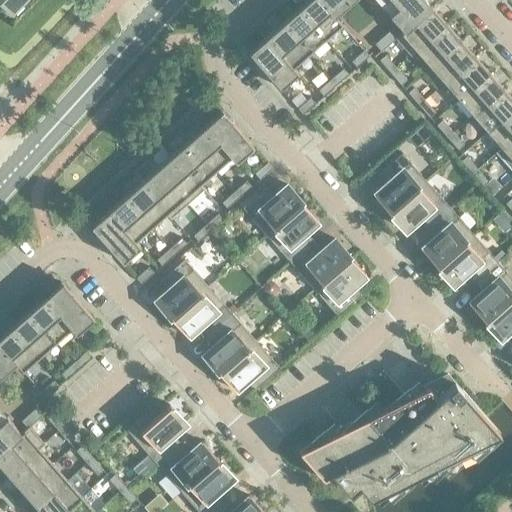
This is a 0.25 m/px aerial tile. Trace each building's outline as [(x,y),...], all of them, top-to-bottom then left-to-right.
[(0,0),(0,3),(11,14),(24,0),(0,0)] [(341,24),(334,16),(319,0),(306,0),(297,8),(324,39),(341,24)] [(319,0),(334,16),(351,0),(376,0),(403,30),(403,31),(431,6),(425,0),(319,0)] [(410,55),(416,51),(416,50),(446,23),(431,6),(403,31),(403,30),(396,36),(396,37),(395,38),(410,55)] [(308,53),(324,39),(297,8),(281,22),(308,53)] [(293,66),(308,53),(281,22),(265,36),(293,66)] [(416,51),(429,66),(460,39),(446,23),(416,50),(416,51)] [(390,30),(374,43),(381,51),(395,38),(396,37),(396,36),(390,30)] [(297,72),(293,66),(265,36),(248,51),(280,87),(297,72)] [(429,66),(444,82),(474,55),(460,39),(429,66)] [(351,60),(356,66),(369,55),(364,49),(351,60)] [(379,59),(390,72),(396,67),(385,54),(379,59)] [(444,82),(458,98),(489,71),(474,55),(444,82)] [(396,67),(390,72),(401,84),(407,79),(396,67)] [(343,68),(331,78),(336,84),(348,73),(343,68)] [(458,98),(472,114),(503,87),(489,71),(458,98)] [(336,84),(331,78),(318,89),(323,95),(336,84)] [(407,92),(418,104),(424,99),(413,87),(407,92)] [(472,114),(486,131),(511,108),(511,97),(503,87),(472,114)] [(297,108),(302,113),(315,102),(310,97),(297,108)] [(424,99),(418,104),(429,117),(435,112),(424,99)] [(511,108),(486,131),(501,147),(511,136),(511,108)] [(221,110),(204,125),(231,156),(235,161),(253,146),(221,110)] [(436,124),(447,137),(453,132),(442,119),(436,124)] [(293,126),(299,132),(304,127),(299,121),(293,126)] [(204,125),(188,139),(215,170),(231,156),(204,125)] [(453,132),(447,137),(458,149),(464,144),(453,132)] [(511,136),(501,147),(495,151),(510,169),(511,167),(511,136)] [(188,139),(172,153),(200,183),(215,170),(188,139)] [(373,194),(389,211),(426,179),(402,152),(382,170),(390,179),(373,194)] [(172,153),(156,167),(187,204),(204,189),(200,183),(172,153)] [(460,161),(471,173),(477,168),(466,156),(460,161)] [(255,173),(260,178),(272,167),(267,162),(255,173)] [(156,167),(139,182),(166,213),(171,218),(187,204),(156,167)] [(477,168),(471,173),(482,186),(488,181),(477,168)] [(421,215),(429,224),(449,206),(426,179),(389,211),(405,230),(421,215)] [(247,180),(234,191),(239,196),(252,185),(247,180)] [(139,182),(123,196),(150,227),(166,213),(139,182)] [(242,207),(266,234),(302,202),(287,184),(271,198),(262,189),(242,207)] [(239,196),(234,191),(222,202),(227,207),(239,196)] [(123,196),(107,210),(135,240),(150,227),(123,196)] [(266,234),(290,261),(310,243),(302,234),(318,220),(302,202),(266,234)] [(421,248),(436,265),(473,233),(449,206),(429,224),(437,234),(421,248)] [(135,240),(107,210),(90,225),(122,261),(140,245),(135,240)] [(218,213),(206,224),(211,230),(223,219),(218,213)] [(211,230),(206,224),(193,235),(198,241),(211,230)] [(469,269),(477,278),(497,260),(473,233),(436,265),(453,284),(469,269)] [(182,237),(169,248),(174,254),(187,243),(182,237)] [(290,261),(313,288),(350,256),(334,238),(318,252),(310,243),(290,261)] [(174,254),(169,248),(157,259),(162,265),(174,254)] [(350,256),(313,288),(338,315),(358,297),(350,288),(366,274),(350,256)] [(156,300),(171,317),(208,285),(184,258),(164,276),(172,285),(156,300)] [(469,302),(484,319),(511,294),(511,277),(497,260),(477,278),(485,288),(469,302)] [(136,277),(141,283),(154,272),(149,266),(136,277)] [(61,281),(44,296),(71,327),(75,333),(93,317),(61,281)] [(203,321),(211,330),(232,312),(208,285),(171,317),(187,335),(203,321)] [(511,327),(511,294),(484,319),(500,338),(511,327)] [(44,296),(28,310),(55,341),(71,327),(44,296)] [(28,310),(12,325),(39,355),(55,341),(28,310)] [(203,354),(219,371),(255,339),(232,312),(211,330),(220,339),(203,354)] [(301,329),(307,338),(318,330),(311,321),(301,329)] [(12,325),(0,335),(0,344),(15,362),(22,370),(39,355),(12,325)] [(94,344),(99,349),(112,338),(107,333),(94,344)] [(255,339),(219,371),(235,389),(251,375),(259,384),(280,366),(255,339)] [(0,375),(15,362),(0,344),(0,375)] [(86,351),(73,362),(78,368),(91,357),(86,351)] [(78,368),(73,362),(61,373),(66,379),(78,368)] [(300,450),(322,476),(332,471),(349,491),(359,483),(369,494),(497,430),(447,373),(431,388),(429,386),(300,450)] [(40,391),(45,397),(58,386),(53,380),(40,391)] [(126,428),(157,463),(177,445),(170,436),(186,422),(169,404),(150,421),(144,413),(126,428)] [(28,427),(43,414),(37,406),(21,420),(27,427),(28,427)] [(47,418),(58,430),(63,425),(52,413),(47,418)] [(0,451),(21,432),(6,416),(0,421),(0,451)] [(63,425),(58,430),(68,443),(74,438),(63,425)] [(0,451),(0,464),(8,474),(39,447),(38,446),(42,443),(28,427),(27,427),(21,432),(0,451)] [(157,463),(181,490),(217,458),(202,441),(186,455),(177,445),(157,463)] [(75,450),(86,463),(92,458),(81,445),(75,450)] [(8,474),(22,490),(53,463),(39,447),(8,474)] [(92,458),(86,463),(97,475),(103,470),(92,458)] [(181,490),(199,511),(210,511),(225,500),(217,491),(233,476),(217,458),(181,490)] [(22,490),(36,506),(67,479),(53,463),(22,490)] [(109,478),(119,490),(125,485),(114,473),(109,478)] [(36,506),(41,511),(62,511),(81,495),(67,479),(36,506)] [(125,485),(119,490),(130,503),(136,498),(125,485)] [(62,511),(94,511),(95,511),(81,495),(62,511)] [(210,511),(264,511),(249,495),(233,509),(225,500),(210,511)]
